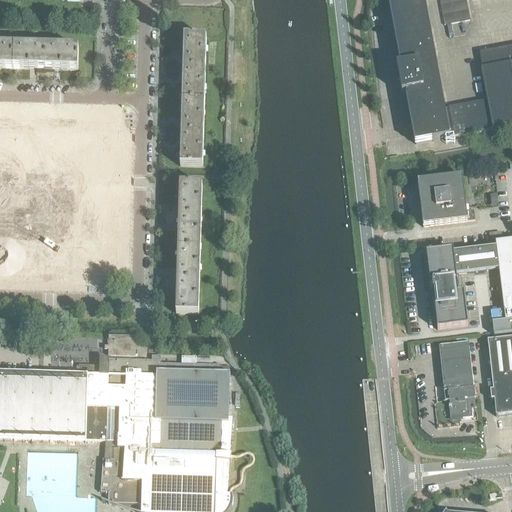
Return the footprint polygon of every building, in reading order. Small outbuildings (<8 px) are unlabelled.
[(451,139),(445,110),(424,0),(406,0),(389,4),(388,4),(401,67),(396,68),(402,96),(406,95),(415,146),(432,142),(433,143),(450,140),(450,139),(451,139)] [(183,70),(206,71),(207,39),(184,38),(183,70)] [(0,46),(0,69),(14,70),(15,47),(0,46)] [(47,48),(15,47),(14,70),(46,70),(47,48)] [(47,48),(46,70),(79,71),(80,49),(47,48)] [(488,102),(445,110),(451,139),(493,131),(493,132),(511,128),(511,48),(480,54),(483,70),(481,70),(488,102)] [(206,71),(183,70),(182,103),(205,103),(206,71)] [(205,103),(182,103),(181,135),(204,136),(205,103)] [(35,127),(35,152),(50,153),(50,147),(97,148),(95,209),(89,209),(89,224),(115,224),(116,154),(114,154),(115,129),(35,127)] [(204,136),(181,135),(180,168),(203,168),(204,136)] [(26,176),(24,232),(36,274),(111,276),(111,250),(96,249),(96,252),(49,251),(44,232),(45,191),(51,191),(51,176),(26,176)] [(418,184),(420,202),(423,229),(475,223),(474,212),(466,213),(462,179),(418,184)] [(179,218),(202,219),(203,186),(180,186),(179,218)] [(179,218),(178,251),(201,251),(202,219),(179,218)] [(454,254),(453,252),(427,255),(431,289),(433,289),(433,293),(436,292),(438,308),(435,309),(438,332),(468,328),(464,294),(459,295),(456,277),(499,271),(506,323),(511,322),(511,241),(496,244),(496,248),(454,254)] [(178,251),(177,283),(200,284),(201,251),(178,251)] [(200,284),(177,283),(176,315),(199,316),(200,284)] [(134,338),(109,337),(108,357),(135,358),(136,340),(134,338)] [(494,392),(491,393),(492,402),(495,402),(496,418),(511,416),(511,340),(488,343),(494,392)] [(440,349),(444,391),(474,387),(470,345),(440,349)] [(230,511),(231,511),(233,507),(234,503),(234,498),(233,494),(232,495),(232,496),(230,496),(227,495),(230,457),(233,420),(229,420),(230,376),(221,375),(221,366),(197,366),(197,358),(182,358),(182,365),(161,365),(161,357),(152,357),(152,361),(109,360),(101,360),(101,366),(101,368),(89,368),(89,376),(44,375),(0,373),(0,440),(86,442),(106,443),(105,461),(103,461),(101,494),(109,494),(109,505),(142,506),(141,511),(230,511)] [(474,387),(444,391),(446,404),(437,405),(436,404),(434,406),(436,408),(437,422),(438,430),(461,428),(461,424),(478,422),(474,387)]
